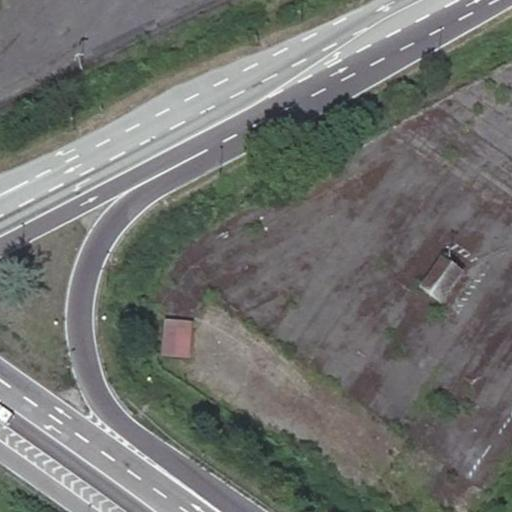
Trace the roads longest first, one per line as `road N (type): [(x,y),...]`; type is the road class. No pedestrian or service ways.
road 1 (secondary): [(115,479),(77,352),(72,306),(81,266),(104,228),(189,130)]
road 2 (secondary): [(189,130),(437,0)]
road 3 (secondary): [(0,222),(189,130)]
road 4 (tertiary): [(189,130),(0,187)]
road 5 (secondary): [(115,479),(0,398)]
